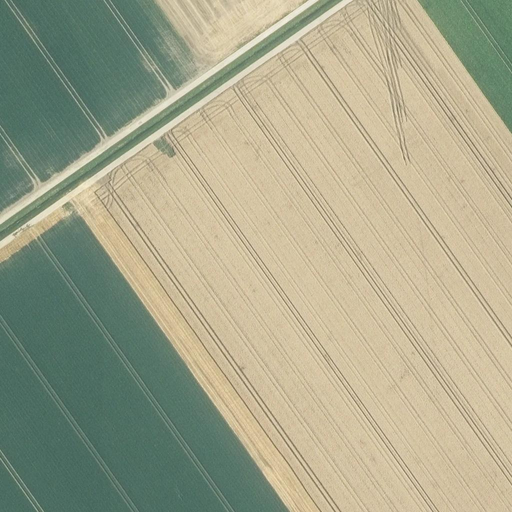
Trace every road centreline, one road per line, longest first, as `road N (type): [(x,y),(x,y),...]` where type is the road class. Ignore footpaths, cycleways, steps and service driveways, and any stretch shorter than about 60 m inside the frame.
road 1 (track): [(348,0),(0,245)]
road 2 (track): [(0,220),(313,0)]
